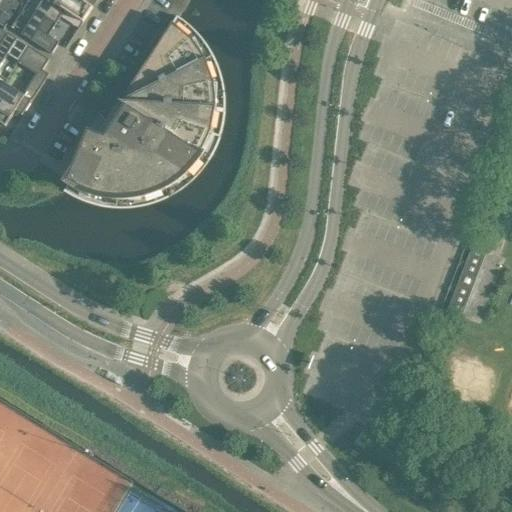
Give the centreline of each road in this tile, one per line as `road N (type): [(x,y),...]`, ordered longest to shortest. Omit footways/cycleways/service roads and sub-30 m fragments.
road 1 (unclassified): [(271,350),(320,252),(348,55),(369,0)]
road 2 (unclassified): [(342,0),(323,59),(299,239),(245,333)]
road 3 (tertiary): [(204,344),(106,322),(0,257)]
road 4 (tertiary): [(0,285),(80,337),(191,374)]
road 5 (residential): [(6,167),(119,0)]
road 6 (tertiary): [(367,511),(264,409)]
